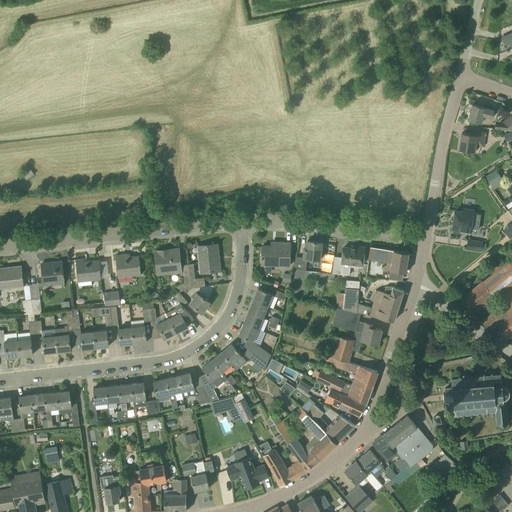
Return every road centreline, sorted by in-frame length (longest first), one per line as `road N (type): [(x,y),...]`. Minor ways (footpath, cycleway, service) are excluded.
road 1 (residential): [(0,380),(147,364),(205,343),(236,298),(242,223)]
road 2 (residential): [(242,223),(0,250)]
road 3 (residential): [(426,238),(363,226),(242,223)]
road 4 (residential): [(459,77),(426,238)]
road 5 (residential): [(239,511),(309,482),(364,425)]
